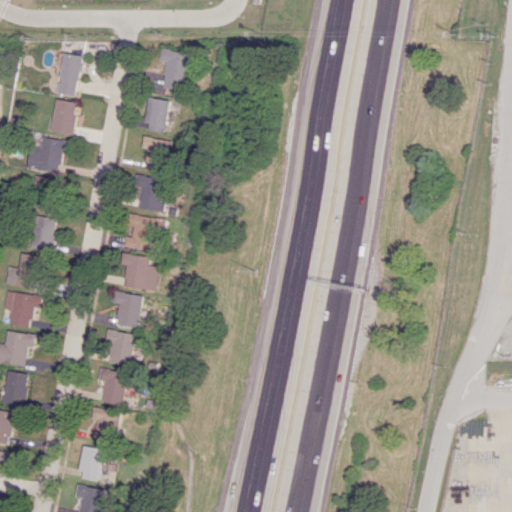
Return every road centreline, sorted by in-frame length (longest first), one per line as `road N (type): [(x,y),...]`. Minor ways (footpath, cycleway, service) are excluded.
road 1 (motorway): [(293,511),(385,0)]
road 2 (residential): [(43,511),(130,19)]
road 3 (residential): [(419,511),(445,404),(492,278),(511,45)]
road 4 (motorway): [(345,0),(273,401)]
